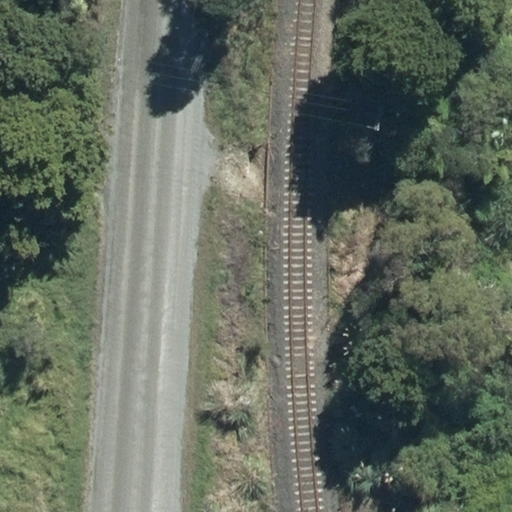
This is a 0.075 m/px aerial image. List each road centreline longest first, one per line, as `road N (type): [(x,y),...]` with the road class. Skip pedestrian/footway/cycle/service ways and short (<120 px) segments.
road 1 (tertiary): [(139,511),(173,0)]
road 2 (unknown): [(500,511),(511,202)]
